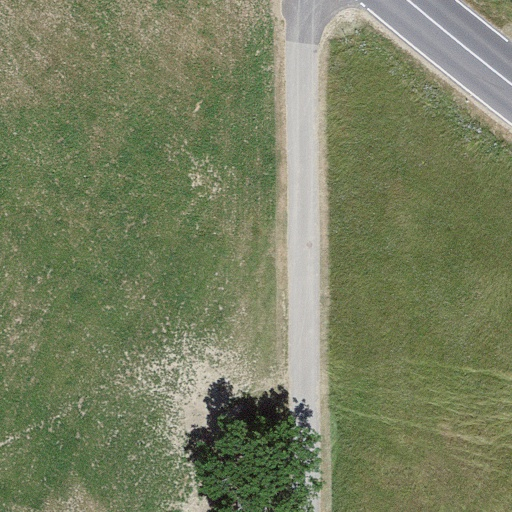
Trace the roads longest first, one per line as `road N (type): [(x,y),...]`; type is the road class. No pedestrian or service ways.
road 1 (residential): [(308,0),(305,511)]
road 2 (tertiary): [(414,0),(511,79)]
